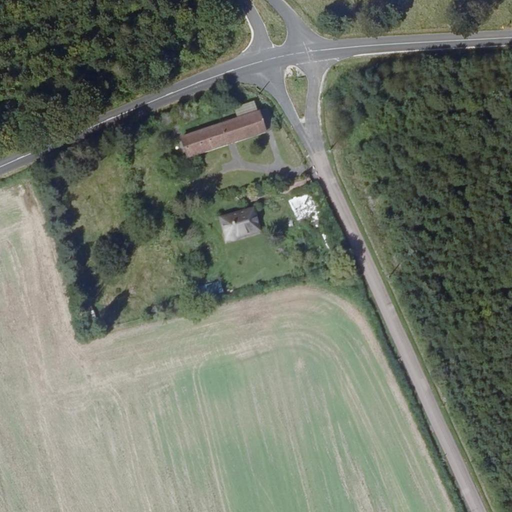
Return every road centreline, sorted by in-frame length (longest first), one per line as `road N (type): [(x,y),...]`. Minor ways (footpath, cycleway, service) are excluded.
road 1 (tertiary): [(478,511),(312,145)]
road 2 (secondary): [(0,168),(265,60)]
road 3 (secondary): [(309,51),(511,37)]
